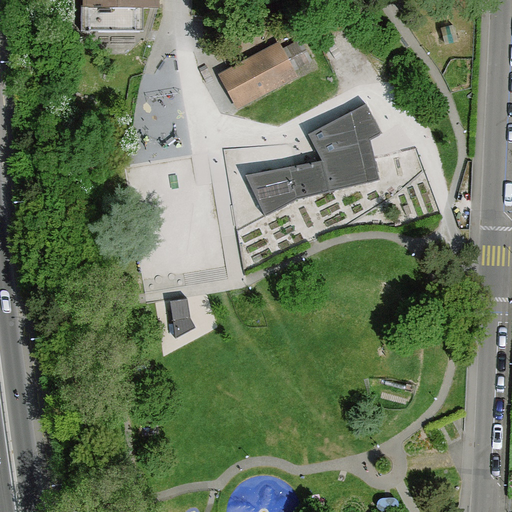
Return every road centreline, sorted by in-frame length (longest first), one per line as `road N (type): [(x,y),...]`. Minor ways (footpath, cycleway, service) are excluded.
road 1 (residential): [(481,511),(508,0)]
road 2 (primary): [(35,511),(0,245)]
